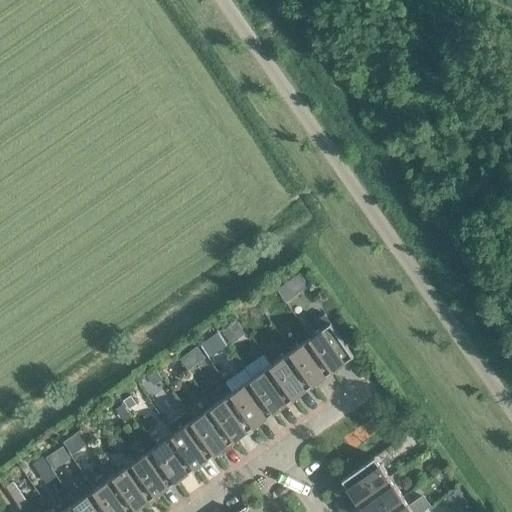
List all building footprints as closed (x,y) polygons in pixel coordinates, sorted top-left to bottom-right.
[(237,321),(223,331),(230,341),(244,331),(237,321)] [(330,323),(310,337),(336,374),(337,374),(334,370),(354,356),(330,323)] [(336,374),(310,337),(290,351),(316,388),(317,387),(314,383),(333,370),(335,374),(336,374)] [(219,349),(213,341),(204,348),(209,356),(219,349)] [(316,388),(290,351),(271,365),(297,402),(297,401),(294,397),(313,384),(316,388)] [(297,402),(271,365),(251,378),(277,415),(278,415),(275,411),(293,398),(296,402),(297,402)] [(156,370),(147,377),(153,385),(162,379),(156,370)] [(277,415),(251,378),(232,392),(258,429),(255,425),(274,412),(277,416),(277,415)] [(258,429),(232,392),(212,406),(238,443),(236,439),(254,426),(257,430),(258,429)] [(131,412),(140,406),(134,398),(126,404),(131,412)] [(238,443),(212,406),(192,420),(218,457),(219,457),(216,453),(234,440),(237,444),(238,443)] [(192,420),(187,412),(167,426),(173,434),(199,471),(199,470),(196,466),(215,453),(218,457),(192,420)] [(199,471),(173,434),(153,448),(179,485),(180,484),(177,480),(195,467),(198,471),(199,471)] [(63,442),(71,453),(78,448),(70,437),(63,442)] [(179,485),(153,448),(133,461),(159,498),(160,498),(157,494),(176,481),(178,485),(179,485)] [(46,457),(53,468),(61,464),(53,452),(46,457)] [(389,477),(375,457),(342,480),(356,500),(389,477)] [(44,458),(33,465),(41,475),(51,468),(44,458)] [(159,498),(133,461),(114,475),(139,511),(140,511),(138,508),(156,495),(159,499),(159,498)] [(139,511),(114,475),(94,489),(110,511),(131,511),(136,509),(138,511),(139,511)] [(381,511),(403,497),(389,477),(356,500),(364,511),(381,511)] [(14,487),(7,492),(21,511),(27,507),(14,487)] [(110,511),(94,489),(75,503),(80,511),(110,511)] [(413,511),(403,497),(381,511),(413,511)] [(80,511),(75,503),(61,511),(80,511)]
